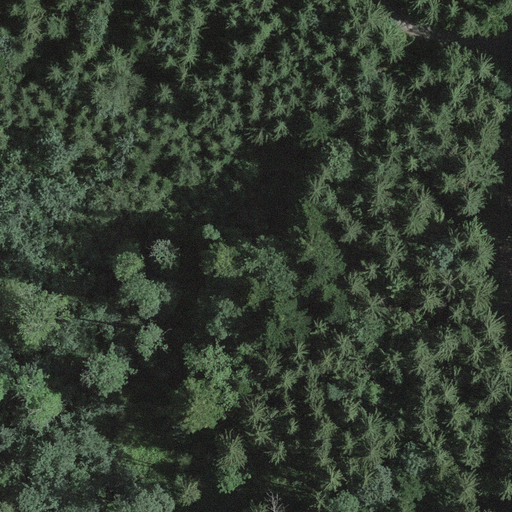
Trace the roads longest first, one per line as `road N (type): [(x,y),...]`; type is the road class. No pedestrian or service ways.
road 1 (track): [(511,146),(498,200),(496,260),(496,313),(511,365)]
road 2 (track): [(391,0),(451,41),(511,38)]
